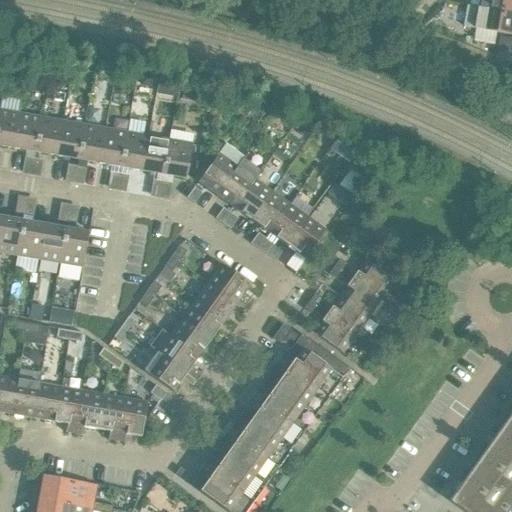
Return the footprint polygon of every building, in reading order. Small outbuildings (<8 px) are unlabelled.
[(511,14),(511,0),(481,0),(479,9),(511,14)] [(511,37),(511,36),(511,14),(479,9),(467,7),(464,28),(511,37)] [(0,146),(12,149),(19,114),(0,110),(0,146)] [(34,153),(40,118),(19,114),(12,149),(34,153)] [(55,156),(61,122),(40,118),(34,153),(55,156)] [(77,160),(83,126),(61,122),(55,156),(77,160)] [(98,164),(104,129),(83,126),(77,160),(98,164)] [(119,168),(125,133),(104,129),(98,164),(119,168)] [(141,171),(147,137),(125,133),(119,168),(141,171)] [(162,175),(168,141),(147,137),(141,171),(162,175)] [(184,179),(190,145),(168,141),(162,175),(184,179)] [(215,196),(236,167),(218,154),(197,183),(215,196)] [(30,176),(33,159),(25,158),(23,171),(26,175),(30,176)] [(38,174),(41,160),(33,159),(30,176),(34,177),(38,174)] [(72,184),(76,166),(68,165),(66,179),(69,183),(72,184)] [(81,182),(84,168),(76,166),(72,184),(77,185),(81,182)] [(233,209),(254,180),(236,167),(215,196),(233,209)] [(115,191),(119,174),(111,173),(108,187),(111,191),(115,191)] [(124,189),(126,175),(119,174),(115,191),(120,192),(124,189)] [(158,199),(161,181),(153,180),(151,194),(154,198),(158,199)] [(250,221),(271,192),(254,180),(233,209),(250,221)] [(166,197),(169,183),(161,181),(158,199),(162,200),(166,197)] [(193,204),(201,193),(193,188),(186,198),(193,204)] [(268,234),(289,205),(271,192),(250,221),(268,234)] [(23,215),(26,198),(22,197),(18,200),(15,214),(23,215)] [(31,217),(33,203),(30,199),(26,198),(23,215),(31,217)] [(66,223),(69,205),(64,205),(60,208),(58,221),(66,223)] [(73,224),(76,210),(73,206),(69,205),(66,223),(73,224)] [(286,246),(306,217),(289,205),(268,234),(286,246)] [(222,224),(229,214),(222,209),(215,219),(222,224)] [(229,229),(237,219),(229,214),(222,224),(229,229)] [(304,260),(325,231),(306,217),(286,246),(304,260)] [(0,253),(16,256),(22,222),(0,218),(0,253)] [(37,260),(43,225),(22,222),(16,256),(37,260)] [(58,264),(64,229),(43,225),(37,260),(58,264)] [(81,268),(87,233),(64,229),(58,264),(81,268)] [(257,249),(264,239),(257,234),(250,244),(257,249)] [(264,255),(272,244),(264,239),(257,249),(264,255)] [(178,262),(185,252),(178,247),(171,257),(178,262)] [(171,273),(178,262),(171,257),(163,267),(171,273)] [(293,275),(301,265),(293,259),(286,270),(293,275)] [(346,265),(339,260),(334,267),(341,272),(346,265)] [(393,282),(364,261),(351,280),(380,301),(393,282)] [(249,285),(220,264),(206,283),(235,304),(249,285)] [(341,272),(334,267),(328,274),(336,280),(341,272)] [(380,301),(351,280),(338,297),(367,318),(380,301)] [(153,298),(160,287),(153,282),(145,292),(153,298)] [(235,304),(206,283),(194,301),(223,321),(235,304)] [(146,308),(153,298),(145,292),(138,302),(146,308)] [(321,300),(314,295),(308,302),(316,308),(321,300)] [(367,318),(338,297),(326,315),(355,336),(367,318)] [(223,321),(194,301),(181,318),(210,339),(223,321)] [(316,308),(308,302),(303,310),(311,315),(316,308)] [(355,336),(326,315),(313,333),(341,354),(355,336)] [(128,333),(135,323),(128,317),(120,327),(128,333)] [(210,339),(181,318),(169,336),(198,356),(210,339)] [(25,333),(27,324),(14,322),(13,331),(25,333)] [(37,335),(39,326),(27,324),(25,333),(37,335)] [(349,369),(301,335),(299,338),(281,326),(272,339),(280,345),(282,343),(290,349),(288,352),(295,357),(287,368),(328,397),(349,369)] [(120,343),(128,333),(120,327),(113,338),(120,343)] [(67,340),(69,331),(57,329),(55,338),(67,340)] [(80,343),(81,334),(69,331),(67,340),(80,343)] [(185,374),(198,356),(169,336),(156,353),(185,374)] [(107,363),(113,356),(102,349),(97,356),(107,363)] [(185,374),(156,353),(143,372),(172,392),(185,374)] [(123,363),(113,356),(107,363),(118,371),(123,363)] [(259,374),(264,367),(256,361),(251,368),(259,374)] [(259,374),(251,368),(246,375),(254,381),(259,374)] [(328,397),(287,368),(280,379),(270,372),(266,378),(316,414),(328,397)] [(0,413),(11,415),(17,380),(0,377),(0,413)] [(316,414),(266,378),(261,385),(270,392),(262,403),(303,433),(316,414)] [(32,419),(38,384),(17,380),(11,415),(32,419)] [(54,423),(60,388),(38,384),(32,419),(54,423)] [(165,393),(155,386),(149,393),(160,401),(165,393)] [(73,434),(81,391),(60,388),(54,423),(65,425),(64,433),(73,434)] [(96,430),(102,395),(81,391),(73,434),(82,436),(84,428),(96,430)] [(116,442),(123,399),(102,395),(96,430),(108,432),(107,440),(116,442)] [(238,403),(230,398),(225,404),(233,410),(238,403)] [(139,438),(146,403),(123,399),(116,442),(125,443),(126,436),(139,438)] [(303,433),(262,403),(254,414),(245,408),(240,414),(290,450),(303,433)] [(229,417),(233,410),(225,404),(220,411),(229,417)] [(290,450),(240,414),(235,421),(245,428),(237,439),(277,468),(290,450)] [(511,511),(511,417),(451,503),(462,511),(511,511)] [(208,445),(213,438),(205,433),(200,439),(208,445)] [(204,452),(208,445),(200,439),(195,446),(204,452)] [(277,468),(237,439),(229,450),(219,443),(215,450),(265,486),(277,468)] [(265,486),(215,450),(210,456),(219,463),(211,474),(252,503),(265,486)] [(183,481),(187,474),(179,468),(174,475),(183,481)] [(245,511),(252,503),(211,474),(203,485),(194,479),(189,485),(225,511),(245,511)] [(42,476),(38,497),(91,507),(90,511),(95,511),(100,511),(102,504),(92,502),(95,485),(42,476)] [(91,507),(38,497),(35,511),(90,511),(91,507)]
